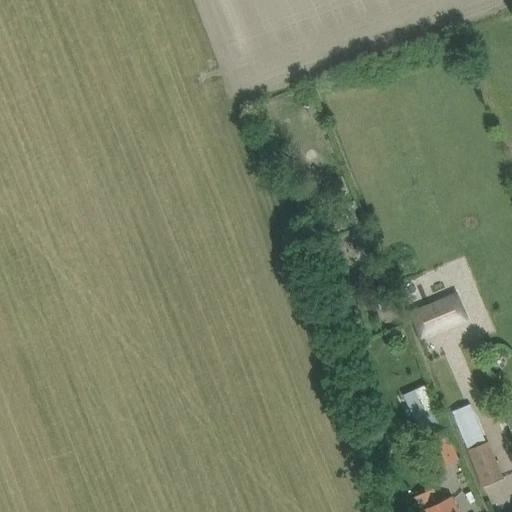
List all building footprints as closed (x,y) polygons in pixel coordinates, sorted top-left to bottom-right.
[(411,315),(420,337),(463,319),(454,297),(411,315)] [(351,373),(352,373),(363,369),(357,352),(344,357),(351,373)] [(471,386),(451,394),(461,422),(481,414),(471,386)] [(511,401),(499,407),(509,431),(511,430),(511,401)] [(453,457),(440,429),(442,428),(433,410),(411,420),(419,438),(418,439),(431,467),(453,457)] [(501,479),(486,442),(465,451),(480,488),(501,479)] [(433,489),(415,497),(421,511),(457,511),(451,497),(439,502),(433,489)]
